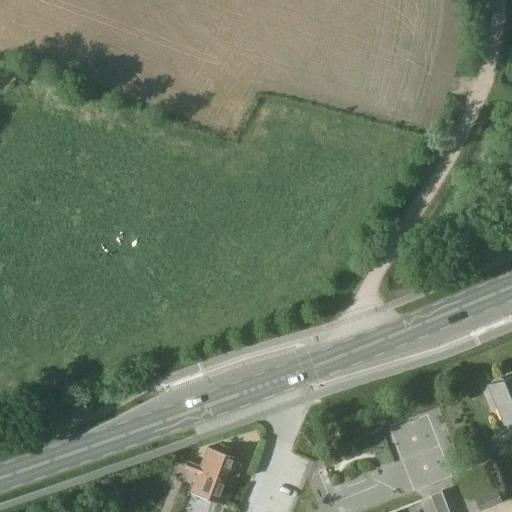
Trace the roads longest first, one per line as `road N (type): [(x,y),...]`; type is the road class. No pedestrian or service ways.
road 1 (primary): [(0,476),(284,378)]
road 2 (primary): [(284,378),(511,287)]
road 3 (unclassified): [(284,378),(277,437),(246,511)]
